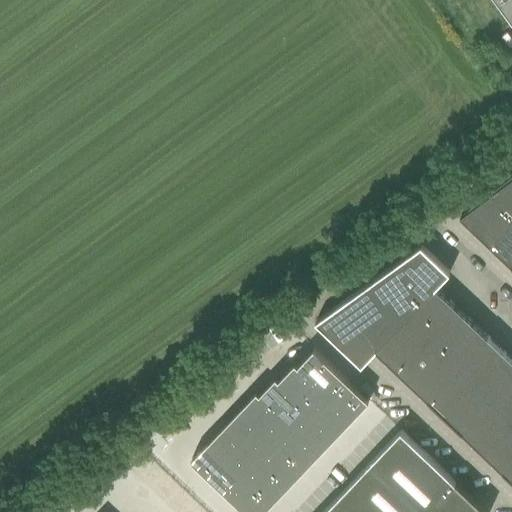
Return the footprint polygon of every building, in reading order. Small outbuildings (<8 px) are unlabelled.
[(511,0),(495,0),(511,22),(511,0)] [(511,176),(492,192),(511,210),(511,176)] [(511,222),(511,210),(492,192),(459,216),(459,217),(490,246),(511,222)] [(511,222),(490,246),(510,265),(510,266),(511,267),(511,266),(511,222)] [(435,286),(435,287),(449,272),(420,245),(368,283),(405,318),(435,286)] [(405,318),(368,283),(315,321),(361,365),(375,351),(374,350),(405,318)] [(435,287),(435,286),(405,318),(427,339),(456,308),(435,287)] [(456,308),(427,339),(442,354),(472,323),(456,308)] [(427,339),(405,318),(374,350),(375,351),(396,371),(427,339)] [(487,337),(472,323),(442,354),(458,369),(489,338),(487,336),(487,337)] [(504,353),(489,338),(458,369),(474,384),(504,353)] [(427,339),(396,371),(412,386),(442,354),(427,339)] [(294,361),(294,362),(320,387),(336,370),(313,348),(309,352),(298,363),(297,364),(294,361)] [(511,376),(511,360),(504,353),(474,384),(490,400),(511,376)] [(458,369),(442,354),(412,386),(426,400),(428,402),(458,369)] [(275,376),(304,404),(320,387),(294,362),(290,366),(279,378),(278,378),(275,376)] [(474,384),(458,369),(428,402),(444,417),(474,384)] [(336,370),(320,387),(352,417),(353,416),(364,404),(368,400),(336,370)] [(256,390),(256,391),(287,421),(304,404),(275,376),(270,381),(260,392),(259,393),(256,390)] [(511,376),(490,400),(511,420),(511,376)] [(490,400),(474,384),(444,417),(460,432),(490,400)] [(320,387),(304,404),(336,434),(337,433),(348,422),(352,417),(320,387)] [(241,406),(239,408),(271,438),(287,421),(256,391),(251,395),(241,406)] [(511,420),(490,400),(460,432),(461,433),(482,452),(511,420)] [(304,404),(287,421),(319,451),(321,450),(331,439),(336,434),(304,404)] [(224,424),(223,425),(255,455),(271,438),(239,408),(235,412),(224,424)] [(511,464),(511,420),(482,452),(501,470),(501,471),(504,474),(511,464)] [(287,421),(271,438),(303,468),(304,467),(315,456),(319,451),(287,421)] [(208,441),(207,442),(239,472),(255,455),(223,425),(219,429),(208,441)] [(369,463),(420,511),(486,511),(455,482),(400,430),(369,463)] [(271,438),(255,455),(287,485),(288,484),(299,473),(303,468),(271,438)] [(192,458),(191,459),(222,489),(239,472),(207,442),(202,446),(192,458)] [(255,455),(239,472),(271,503),(272,501),(283,490),(287,485),(255,455)] [(420,511),(369,463),(339,494),(357,511),(420,511)] [(239,472),(222,489),(246,511),(261,511),(266,507),(271,503),(239,472)] [(357,511),(339,494),(321,511),(357,511)]
